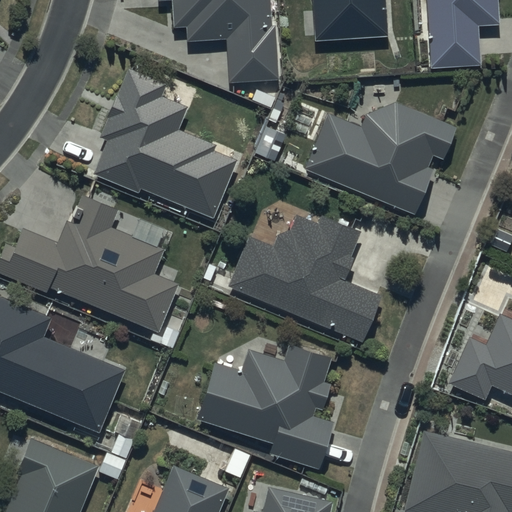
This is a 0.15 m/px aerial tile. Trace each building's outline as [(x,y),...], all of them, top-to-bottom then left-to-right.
[(170,0),(171,21),(186,20),(186,36),(225,35),(226,77),(276,76),(274,22),(271,22),(269,0),(170,0)] [(310,0),(312,36),(385,32),(383,0),(310,0)] [(425,0),(429,62),(480,59),(477,18),(498,17),(496,0),(425,0)] [(164,76),(126,62),(115,90),(113,89),(104,112),(107,114),(99,134),(104,136),(91,170),(138,188),(139,185),(212,213),(235,153),(212,145),(215,138),(175,123),(184,101),(158,91),(164,76)] [(327,107),(303,164),(412,209),(431,163),(426,161),(431,151),(441,155),(455,121),(394,96),(364,109),(360,121),(327,107)] [(285,131),(264,122),(253,150),(274,158),(285,131)] [(3,240),(0,245),(0,268),(47,287),(49,282),(158,327),(178,279),(152,268),(162,244),(108,222),(116,203),(83,190),(72,217),(66,215),(56,238),(21,223),(13,244),(3,240)] [(248,230),(228,280),(362,335),(380,291),(342,275),(352,251),(350,250),(360,226),(320,210),(317,218),(296,209),(289,224),(276,228),(272,241),(248,230)] [(49,311),(0,291),(0,386),(96,426),(122,364),(41,331),(49,311)] [(484,338),(468,331),(447,379),(484,395),(491,379),(511,388),(511,314),(496,308),(484,338)] [(211,357),(194,414),(271,437),(267,450),(317,464),(331,417),(310,411),(313,403),(321,405),(329,379),(322,377),(330,351),(289,339),(283,356),(247,345),(241,366),(211,357)] [(141,419),(120,410),(112,427),(118,429),(110,447),(125,454),(141,419)] [(511,445),(420,424),(401,505),(430,511),(510,511),(511,511),(511,445)] [(75,511),(96,461),(29,434),(15,468),(19,470),(2,511),(75,511)] [(125,456),(105,448),(97,468),(116,476),(125,456)] [(171,459),(148,511),(215,511),(228,483),(171,459)] [(261,506),(252,504),(250,511),(326,511),(330,495),(267,481),(261,506)]
